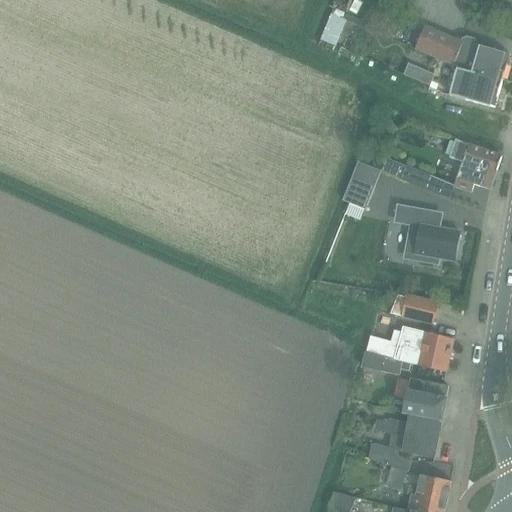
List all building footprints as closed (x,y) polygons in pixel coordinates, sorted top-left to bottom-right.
[(462,0),(459,10),(471,14),(475,0),(462,0)] [(320,41),(336,48),(347,21),(331,15),(320,41)] [(458,68),(502,81),(509,56),(475,46),(475,44),(474,41),(464,39),(461,40),(460,42),(423,27),(414,50),(458,68)] [(418,66),(441,75),(446,64),(422,55),(418,66)] [(403,75),(414,79),(429,86),(434,74),(408,63),(403,75)] [(450,95),(475,103),(494,108),(502,81),(458,68),(450,95)] [(456,141),(449,158),(463,163),(454,187),(471,193),(474,185),(489,190),(501,156),(483,150),(470,146),(456,141)] [(387,158),(381,172),(400,180),(406,166),(387,158)] [(406,166),(400,180),(431,192),(436,179),(406,166)] [(342,197),(365,207),(372,189),(349,179),(342,197)] [(439,212),(398,204),(396,213),(400,214),(398,222),(410,225),(405,251),(430,256),(429,264),(444,267),(446,259),(455,261),(461,234),(436,229),(439,212)] [(433,325),(438,304),(406,296),(405,298),(398,296),(390,315),(433,325)] [(394,360),(401,362),(446,373),(454,341),(422,333),(403,328),(394,360)] [(368,354),(365,369),(381,372),(384,357),(368,354)] [(403,412),(411,414),(442,420),(449,387),(410,379),(410,382),(398,380),(395,395),(406,398),(403,412)] [(376,432),(392,435),(405,438),(406,434),(438,440),(442,420),(411,414),(408,424),(390,420),(389,424),(378,421),(376,432)] [(392,467),(407,470),(410,471),(413,455),(434,459),(438,440),(406,434),(405,438),(392,435),(389,449),(372,445),(369,460),(387,466),(392,467)] [(401,491),(407,470),(392,467),(386,486),(401,491)] [(445,511),(452,483),(450,482),(419,476),(416,493),(412,492),(408,509),(419,511),(445,511)] [(329,508),(341,511),(351,511),(356,499),(334,493),(329,508)]
